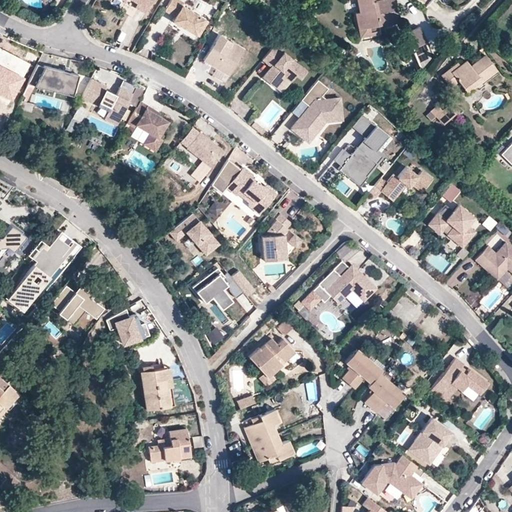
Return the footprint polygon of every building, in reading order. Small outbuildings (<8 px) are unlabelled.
[(140,6),(138,10),(145,14),(153,0),(119,0),(124,2),(125,0),(130,0),(137,4),(140,6)] [(208,23),(182,9),(185,4),(178,0),(171,0),(165,11),(177,17),(173,24),(199,39),(208,23)] [(370,0),(356,0),(359,16),(354,17),(355,23),(359,22),(359,25),(370,23),(371,28),(378,27),(397,24),(393,0),(379,2),(371,3),(370,0)] [(359,22),(355,23),(356,31),(359,30),(371,28),(370,23),(359,25),(359,22)] [(379,35),(378,27),(371,28),(359,30),(360,38),(379,35)] [(402,36),(406,44),(421,36),(418,28),(402,36)] [(230,77),(245,50),(218,36),(204,62),(230,77)] [(421,36),(406,44),(419,72),(431,58),(421,36)] [(282,53),(274,46),(263,60),(269,64),(272,62),(274,64),(272,67),(264,76),(276,87),(286,75),(292,81),(297,75),(301,79),(308,71),(284,51),(282,53)] [(0,95),(9,100),(28,64),(0,49),(0,95)] [(460,81),(464,88),(480,76),(484,82),(499,71),(487,55),(473,66),(470,62),(454,73),(450,68),(440,75),(450,89),(460,81)] [(44,67),(38,64),(30,79),(35,82),(34,86),(47,89),(46,91),(52,93),(53,92),(70,98),(78,77),(45,65),(44,67)] [(480,76),(464,88),(468,93),(484,82),(480,76)] [(104,87),(89,80),(81,100),(95,106),(98,102),(108,107),(104,119),(116,125),(130,93),(118,88),(114,95),(103,90),(104,87)] [(330,88),(319,80),(303,100),(312,107),(309,112),(305,115),(294,130),(305,138),(312,138),(323,122),(344,119),(342,97),(328,99),(324,95),(330,88)] [(33,87),(27,85),(19,102),(25,103),(33,87)] [(147,107),(140,103),(127,124),(135,128),(136,126),(149,134),(143,145),(155,152),(162,140),(158,138),(167,122),(146,109),(147,107)] [(443,130),(459,113),(448,103),(437,113),(432,108),(426,114),(443,130)] [(387,136),(363,116),(354,127),(368,139),(353,156),(348,152),(338,158),(345,165),(341,170),(359,185),(385,156),(377,149),(387,136)] [(71,120),(66,131),(74,135),(80,123),(71,120)] [(187,148),(198,133),(191,128),(180,143),(187,148)] [(211,167),(223,152),(198,133),(187,148),(202,159),(211,167)] [(511,144),(502,155),(511,164),(511,144)] [(211,167),(202,159),(191,175),(200,182),(211,167)] [(240,169),(228,160),(211,185),(223,195),(228,187),(238,195),(242,194),(250,199),(250,204),(263,212),(278,190),(266,183),(262,185),(253,178),(253,172),(242,166),(240,169)] [(382,178),(370,192),(376,197),(382,191),(394,200),(407,183),(409,186),(412,183),(422,191),(433,177),(422,169),(418,174),(407,166),(398,176),(395,173),(388,182),(382,178)] [(0,196),(4,200),(14,186),(0,177),(0,196)] [(449,201),(459,188),(450,182),(441,195),(449,201)] [(459,202),(454,209),(458,213),(463,206),(459,202)] [(458,213),(454,209),(446,203),(429,223),(440,232),(446,226),(450,230),(448,233),(463,246),(476,230),(468,224),(474,215),(463,206),(458,213)] [(219,243),(191,211),(168,231),(175,240),(184,232),(204,256),(219,243)] [(286,260),(283,234),(292,224),(281,214),(267,230),(268,236),(262,236),(264,262),(286,260)] [(481,223),(490,228),(495,219),(486,214),(481,223)] [(24,234),(9,224),(1,235),(0,235),(0,245),(6,244),(12,249),(24,234)] [(68,242),(72,237),(60,228),(56,233),(68,242)] [(75,239),(72,237),(68,242),(56,233),(48,243),(45,247),(41,243),(33,255),(36,258),(6,296),(14,302),(15,300),(24,307),(40,287),(50,274),(49,273),(75,239)] [(302,239),(294,234),(289,241),(297,247),(302,239)] [(488,243),(492,247),(501,238),(496,234),(488,243)] [(45,247),(48,243),(40,236),(28,251),(33,255),(41,243),(45,247)] [(80,243),(75,239),(49,273),(50,274),(40,287),(43,290),(80,243)] [(506,266),(508,268),(511,272),(511,247),(506,242),(496,253),(488,246),(475,260),(496,277),(506,266)] [(365,303),(377,290),(354,267),(351,270),(343,262),(302,303),(305,306),(311,311),(322,301),(325,304),(332,298),(340,306),(354,292),(365,303)] [(191,283),(195,288),(218,271),(225,282),(229,279),(217,264),(191,283)] [(498,280),(508,268),(506,266),(496,277),(498,280)] [(455,285),(465,273),(459,268),(449,280),(455,285)] [(218,271),(195,288),(203,300),(211,294),(221,307),(231,299),(221,287),(226,283),(225,282),(218,271)] [(73,287),(64,281),(49,303),(74,321),(84,307),(93,314),(101,302),(87,292),(89,289),(78,281),(73,287)] [(295,306),(299,311),(305,306),(300,301),(295,306)] [(310,324),(311,311),(305,306),(299,311),(298,312),(310,324)] [(121,310),(106,319),(109,328),(117,325),(122,342),(143,335),(138,322),(135,312),(128,315),(123,316),(121,310)] [(282,335),(292,326),(286,318),(276,327),(282,335)] [(138,322),(143,335),(147,333),(143,321),(138,322)] [(204,333),(213,344),(223,336),(215,325),(204,333)] [(281,352),(288,346),(281,339),(275,344),(270,339),(259,350),(253,346),(243,357),(258,372),(265,378),(271,374),(287,360),(281,352)] [(294,353),(288,346),(281,352),(287,360),(294,353)] [(377,370),(380,366),(356,346),(344,361),(346,362),(350,365),(342,375),(354,384),(362,374),(365,377),(369,380),(377,370)] [(459,370),(460,368),(463,363),(454,357),(430,390),(445,402),(456,386),(461,390),(466,383),(479,393),(488,382),(469,367),(466,371),(464,373),(459,370)] [(142,360),(143,368),(152,366),(151,359),(142,360)] [(161,365),(166,401),(172,400),(167,364),(161,365)] [(145,404),(166,401),(161,365),(152,366),(143,368),(140,368),(145,404)] [(369,380),(367,382),(370,385),(374,387),(364,400),(374,408),(383,396),(387,399),(391,402),(401,389),(377,370),(369,380)] [(265,378),(258,372),(254,376),(266,388),(275,379),(271,374),(265,378)] [(0,410),(5,405),(8,408),(21,394),(0,374),(0,410)] [(21,394),(8,408),(15,414),(28,400),(21,394)] [(237,402),(241,409),(255,403),(252,395),(237,402)] [(0,416),(8,408),(5,405),(0,410),(0,416)] [(244,428),(252,446),(277,434),(273,425),(280,421),(275,409),(251,419),(253,424),(244,428)] [(430,414),(413,438),(419,442),(414,451),(429,460),(438,446),(435,444),(438,440),(441,442),(451,428),(430,414)] [(179,463),(190,461),(187,429),(166,431),(167,436),(156,437),(157,445),(149,446),(151,461),(170,459),(170,454),(178,453),(179,458),(179,463)] [(277,434),(252,446),(258,461),(267,456),(270,460),(294,449),(290,438),(280,443),(277,434)] [(419,442),(413,438),(408,446),(414,451),(419,442)] [(415,464),(402,454),(395,464),(392,462),(372,465),(359,482),(375,494),(382,483),(387,480),(400,490),(411,475),(408,473),(415,464)] [(411,475),(400,490),(409,497),(420,482),(411,475)] [(387,511),(366,496),(360,504),(367,510),(365,511),(387,511)] [(340,511),(353,511),(354,504),(341,503),(340,511)]
